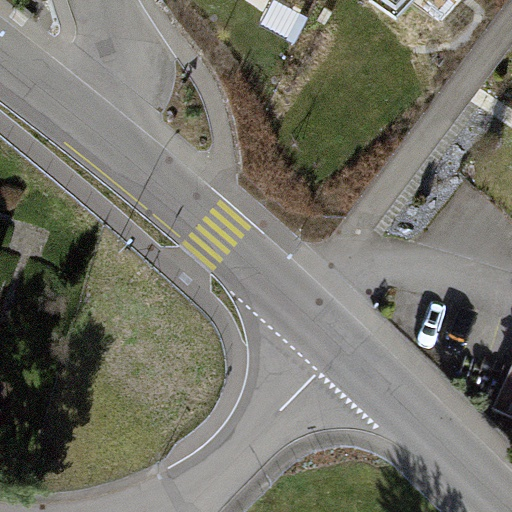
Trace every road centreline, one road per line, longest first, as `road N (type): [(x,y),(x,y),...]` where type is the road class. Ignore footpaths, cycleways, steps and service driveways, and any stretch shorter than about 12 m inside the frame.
road 1 (residential): [(299,307),(511,24)]
road 2 (residential): [(299,307),(92,128)]
road 3 (residential): [(171,511),(343,347)]
road 4 (residential): [(511,511),(343,347)]
road 5 (residential): [(108,0),(123,49),(115,91),(92,128)]
